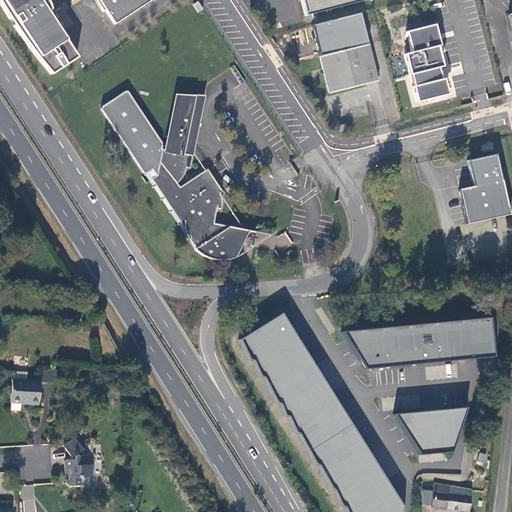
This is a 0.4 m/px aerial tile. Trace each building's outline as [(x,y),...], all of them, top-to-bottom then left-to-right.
[(0,0),(0,3),(10,19),(13,17),(17,24),(14,27),(30,52),(51,74),(77,57),(46,9),(49,7),(50,3),(49,0),(0,0)] [(148,0),(94,0),(95,0),(96,3),(103,12),(104,11),(113,24),(148,0)] [(198,11),(203,9),(196,0),(193,0),(191,1),(198,11)] [(364,0),(302,0),(306,14),(364,0)] [(311,25),(318,55),(368,43),(360,13),(311,25)] [(439,47),(434,26),(405,34),(411,54),(404,56),(409,77),(411,77),(414,88),(412,89),(416,104),(447,96),(442,81),(441,81),(438,69),(442,68),(437,48),(439,47)] [(368,43),(318,55),(328,92),(377,80),(368,43)] [(184,166),(205,96),(184,95),(184,98),(175,98),(163,151),(160,150),(161,147),(161,143),(161,141),(128,92),(126,90),(123,91),(101,106),(100,108),(100,110),(139,169),(141,171),(144,171),(149,168),(153,174),(149,176),(196,248),(193,251),(200,257),(207,260),(215,262),(223,261),(230,258),(236,255),(263,237),(212,227),(215,210),(217,210),(220,204),(217,195),(220,193),(206,171),(204,172),(179,187),(173,180),(177,175),(179,171),(181,166),(184,166)] [(496,156),(467,162),(473,188),(458,192),(466,226),(509,217),(496,156)] [(278,237),(281,244),(283,243),(285,247),(291,244),(286,233),(278,237)] [(402,511),(403,511),(278,315),(234,341),(245,361),(248,363),(254,378),(259,380),(271,404),(274,406),(279,417),(283,419),(289,433),(294,436),(310,465),(313,467),(327,491),(330,493),(336,507),(340,510),(341,511),(402,511)] [(336,329),(362,368),(490,355),(488,318),(336,329)] [(39,402),(40,381),(26,381),(26,373),(13,373),(13,380),(12,380),(10,404),(21,405),(21,402),(39,402)] [(458,407),(389,414),(414,454),(446,451),(458,407)] [(70,488),(82,487),(82,478),(94,478),(93,465),(88,465),(87,455),(85,456),(81,450),(82,449),(75,438),(62,446),(69,460),(63,461),(63,469),(65,470),(65,475),(68,475),(68,480),(65,480),(65,483),(70,488)] [(484,458),(477,455),(474,463),(481,465),(484,458)] [(470,491),(433,484),(430,507),(469,511),(470,491)] [(34,511),(35,500),(24,500),(23,511),(34,511)]
